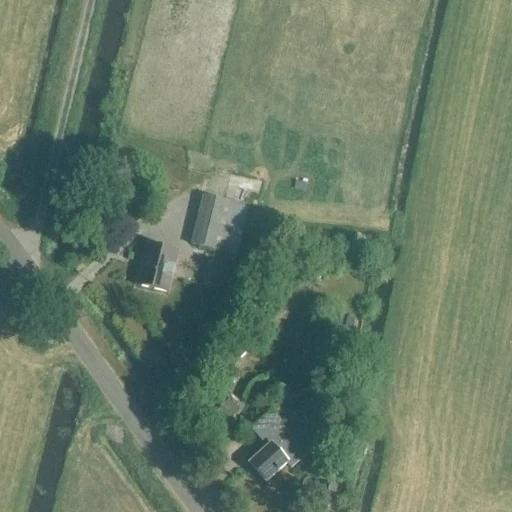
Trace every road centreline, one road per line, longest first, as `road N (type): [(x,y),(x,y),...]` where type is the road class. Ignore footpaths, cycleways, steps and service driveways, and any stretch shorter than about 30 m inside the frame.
road 1 (unclassified): [(198,511),(0,237)]
road 2 (track): [(90,0),(38,223),(18,260)]
